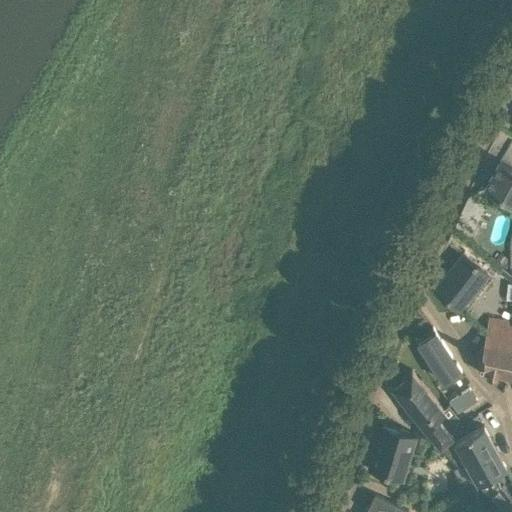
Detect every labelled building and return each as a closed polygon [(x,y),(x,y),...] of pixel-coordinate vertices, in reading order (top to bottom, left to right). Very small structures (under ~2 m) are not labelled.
[(511,141),(500,161),(499,161),(484,187),(511,202),(511,141)] [(464,312),(493,276),(463,252),(434,289),(464,312)] [(495,259),(506,268),(507,267),(511,262),(509,260),(500,253),(495,259)] [(511,333),(511,321),(488,318),(486,329),(505,334),(505,332),(511,333)] [(511,378),(511,333),(505,332),(505,334),(486,329),(483,345),(481,345),(480,354),(478,354),(476,361),(481,361),(479,370),(487,372),(486,376),(496,378),(497,374),(504,376),(511,378)] [(435,330),(434,331),(417,342),(444,382),(462,370),(435,330)] [(392,387),(429,431),(437,424),(434,420),(438,417),(436,414),(444,409),(412,370),(392,387)] [(469,387),(448,401),(456,412),(476,398),(469,387)] [(429,431),(434,438),(441,446),(460,466),(466,462),(495,446),(483,425),(456,440),(452,435),(453,433),(438,417),(434,420),(437,424),(429,431)] [(369,467),(402,477),(415,434),(382,424),(369,467)] [(507,511),(509,511),(511,509),(511,496),(501,487),(497,489),(489,476),(506,467),(495,446),(466,462),(477,483),(507,511)] [(368,511),(406,511),(408,509),(374,493),(367,510),(370,511),(368,511)]
